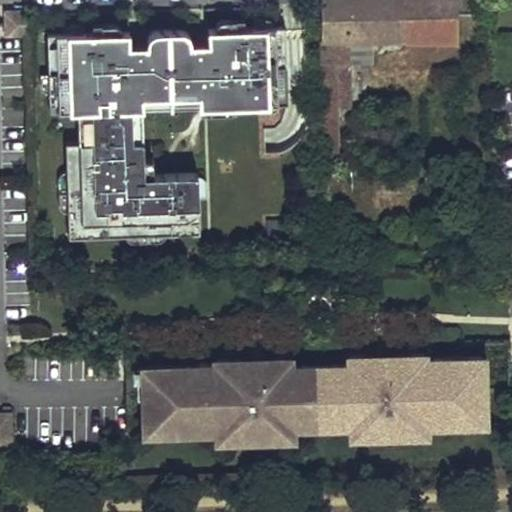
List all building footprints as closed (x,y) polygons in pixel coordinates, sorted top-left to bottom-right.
[(319,0),(321,41),(357,41),(371,39),(411,38),(409,0),(319,0)] [(456,0),(409,0),(411,38),(458,36),(456,0)] [(6,11),(6,34),(29,34),(28,10),(6,11)] [(65,34),(48,34),(48,74),(40,74),(40,88),(44,94),(49,111),(78,111),(79,142),(66,142),(67,173),(62,173),(60,177),(57,181),(56,190),(59,206),(63,212),(67,214),(68,236),(205,231),(203,175),(144,178),(140,108),(200,106),(200,113),(289,109),(285,24),(275,24),(271,20),(261,17),(225,18),(220,21),(217,24),(217,30),(209,30),(209,44),(190,45),(189,37),(186,33),(155,31),(151,34),(148,37),(148,47),(129,47),(129,33),(121,32),(119,27),(115,25),(70,24),(65,26),(65,34)] [(357,41),(358,60),(372,60),(371,39),(357,41)] [(321,41),(323,108),(338,108),(358,109),(358,60),(357,41),(321,41)] [(22,54),(3,53),(2,84),(20,85),(22,54)] [(323,108),(323,151),(339,149),(338,108),(323,108)] [(425,166),(350,165),(351,191),(426,192),(425,166)] [(326,249),(357,250),(355,232),(326,231),(326,249)] [(156,377),(142,378),(144,419),(157,419),(158,431),(158,433),(178,432),(178,431),(201,430),(201,432),(216,431),(218,431),(218,429),(228,429),(229,438),(244,437),(244,435),(265,434),(265,437),(281,436),(281,427),(293,427),(293,425),(303,425),(303,419),(321,419),(339,418),(339,424),(350,423),(350,425),(362,425),(363,434),(378,434),(378,431),(399,430),(399,433),(414,433),(414,423),(427,423),(452,422),(452,424),(469,424),(469,422),(469,410),(484,409),(483,368),(467,368),(467,356),(467,354),(450,355),(450,357),(425,358),(422,358),(422,361),(412,362),(412,353),(397,354),(397,356),(376,356),(375,354),(360,354),(361,363),(348,363),(290,365),(278,365),(278,356),(263,357),(263,359),(242,360),(242,358),(226,358),(227,367),(217,367),(217,361),(214,361),(198,361),(198,363),(175,364),(176,362),(156,363),(156,365),(156,377)] [(425,358),(424,353),(412,353),(412,362),(422,361),(422,358),(425,358)] [(360,354),(348,354),(348,363),(361,363),(360,354)] [(483,368),(483,355),(467,356),(467,368),(483,368)] [(290,365),(290,356),(278,356),(278,365),(290,365)] [(226,358),(214,358),(214,361),(217,361),(217,367),(227,367),(226,358)] [(156,365),(142,365),(142,378),(156,377),(156,365)] [(469,422),(485,422),(484,409),(469,410),(469,422)] [(10,413),(0,412),(0,448),(10,448),(10,413)] [(144,419),(144,432),(158,431),(157,419),(144,419)] [(414,433),(427,433),(427,423),(414,423),(414,433)] [(350,425),(350,434),(363,434),(362,425),(350,425)] [(281,436),(293,436),(293,427),(281,427),(281,436)] [(216,431),(216,438),(229,438),(228,429),(218,429),(218,431),(216,431)]
